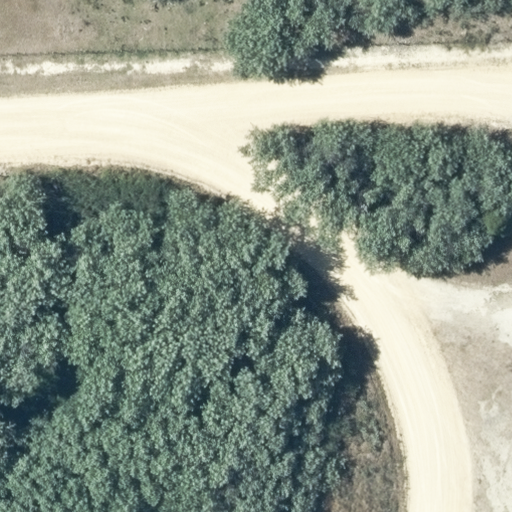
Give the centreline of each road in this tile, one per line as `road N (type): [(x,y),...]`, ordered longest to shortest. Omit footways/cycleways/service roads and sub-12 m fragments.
road 1 (unclassified): [(151,120),(390,342),(443,441),(434,511)]
road 2 (unclassified): [(511,91),(151,120)]
road 3 (unclassified): [(151,120),(0,133)]
